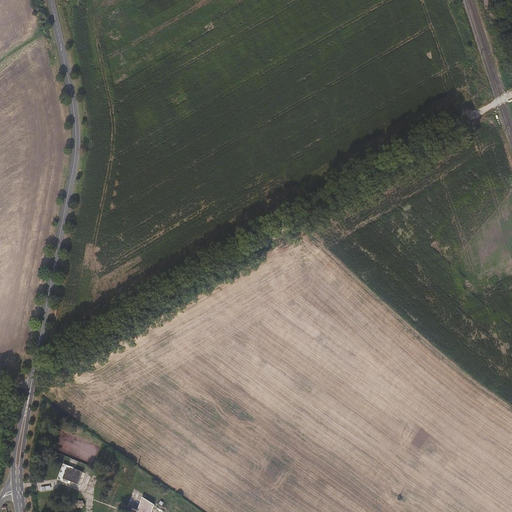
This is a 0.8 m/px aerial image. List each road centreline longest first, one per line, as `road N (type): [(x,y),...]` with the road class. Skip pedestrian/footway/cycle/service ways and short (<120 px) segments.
road 1 (track): [(0,396),(472,116)]
road 2 (tertiary): [(31,378),(74,157),(67,71),(50,0)]
